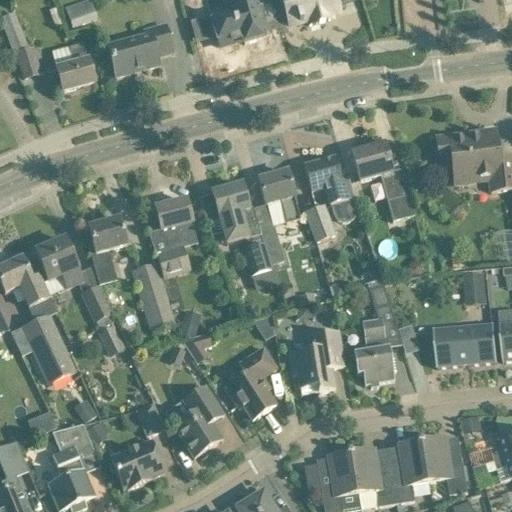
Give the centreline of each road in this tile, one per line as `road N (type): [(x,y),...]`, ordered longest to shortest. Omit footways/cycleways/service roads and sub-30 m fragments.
road 1 (tertiary): [(0,188),(46,166),(364,82),(511,62)]
road 2 (residential): [(166,511),(318,425),(511,399)]
